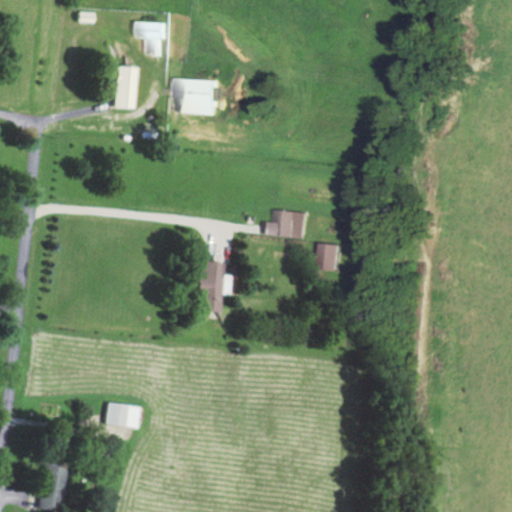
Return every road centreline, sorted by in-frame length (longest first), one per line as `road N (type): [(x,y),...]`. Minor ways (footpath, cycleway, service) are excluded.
road 1 (residential): [(422,511),(438,336),(432,275),(402,194)]
road 2 (residential): [(0,404),(27,102)]
